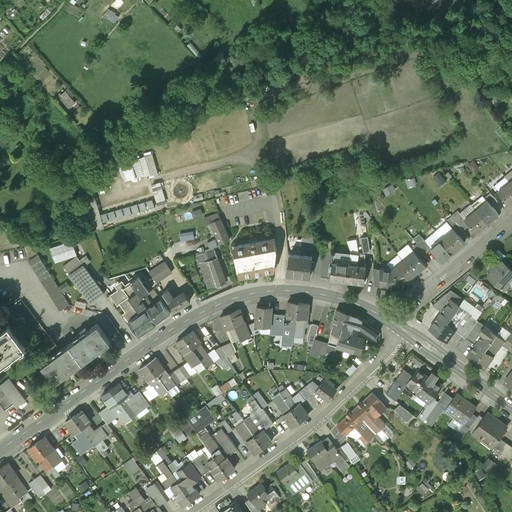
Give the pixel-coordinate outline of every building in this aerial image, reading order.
[(49,7),(39,16),(43,20),(53,11),(49,7)] [(59,95),(68,107),(76,101),(66,89),(59,95)] [(145,150),(149,174),(158,173),(154,148),(145,150)] [(157,200),(167,197),(162,179),(152,182),(157,200)] [(511,185),(510,182),(499,191),(510,205),(511,202),(511,185)] [(497,202),(490,193),(484,198),(487,201),(491,207),(497,202)] [(104,221),(155,206),(153,197),(101,212),(104,221)] [(487,201),(476,210),(487,224),(498,214),(491,207),(487,201)] [(476,210),(465,220),(469,225),(476,233),(487,224),(476,210)] [(229,240),(217,212),(204,218),(206,224),(211,222),(220,244),(229,240)] [(465,220),(462,217),(456,222),(463,230),(469,225),(465,220)] [(463,230),(456,222),(451,226),(453,229),(458,235),(463,230)] [(180,230),(181,239),(195,238),(194,229),(180,230)] [(453,229),(442,238),(453,252),(464,242),(458,235),(453,229)] [(274,238),(233,246),(239,278),(274,271),(276,250),(274,238)] [(442,238),(431,248),(442,261),(453,252),(442,238)] [(431,248),(424,239),(418,244),(425,253),(431,248)] [(214,240),(206,244),(209,249),(217,247),(214,240)] [(215,250),(206,253),(208,259),(217,287),(226,283),(215,250)] [(414,251),(403,260),(414,274),(426,264),(414,251)] [(365,254),(350,252),(349,263),(364,265),(365,254)] [(206,253),(197,255),(198,258),(199,260),(202,271),(200,272),(201,275),(203,274),(208,290),(217,287),(208,259),(206,253)] [(312,257),(289,254),(286,274),(309,277),(312,257)] [(69,306),(38,255),(28,261),(59,312),(69,306)] [(511,267),(511,261),(505,256),(501,261),(510,269),(511,267)] [(403,260),(392,269),(404,283),(414,274),(403,260)] [(349,263),(332,261),(330,280),(347,282),(349,263)] [(501,261),(487,276),(502,289),(511,277),(511,270),(510,269),(501,261)] [(165,262),(149,272),(156,283),(172,272),(165,262)] [(364,265),(349,263),(347,282),(364,284),(366,265),(364,265)] [(105,294),(83,265),(69,275),(91,304),(105,294)] [(149,292),(138,276),(130,281),(142,297),(149,292)] [(143,301),(131,283),(124,288),(123,286),(110,295),(118,306),(120,304),(126,312),(123,314),(129,321),(128,322),(138,336),(157,322),(147,308),(143,302),(143,301)] [(184,291),(174,297),(168,288),(162,292),(174,310),(190,300),(184,291)] [(446,293),(432,305),(442,312),(451,299),(452,299),(453,298),(446,293)] [(156,294),(148,300),(147,298),(143,301),(143,302),(147,308),(160,299),(156,294)] [(160,299),(147,308),(157,322),(170,314),(160,299)] [(442,312),(441,312),(429,328),(438,334),(446,323),(451,316),(459,305),(452,299),(451,299),(442,312)] [(87,304),(76,301),(75,307),(85,310),(87,304)] [(56,347),(22,302),(12,309),(22,322),(26,327),(46,354),(56,347)] [(284,315),(276,314),(276,327),(270,327),(270,335),(282,335),(281,345),(292,346),(294,337),(296,325),(298,303),(288,302),(287,316),(293,316),(292,321),(291,321),(288,324),(288,326),(283,325),(284,315)] [(298,303),(296,325),(294,337),(302,338),(304,326),(306,325),(308,304),(298,303)] [(271,307),(256,306),(255,325),(270,326),(271,314),(271,307)] [(240,309),(230,312),(237,332),(245,329),(244,327),(242,328),(240,323),(245,321),(240,309)] [(346,313),(336,310),(332,324),(336,325),(335,330),(333,329),(332,332),(340,334),(346,313)] [(230,312),(221,316),(226,329),(229,328),(231,332),(229,333),(230,335),(237,332),(230,312)] [(356,316),(346,313),(340,334),(348,337),(349,334),(347,333),(348,329),(352,330),(356,316)] [(451,316),(446,323),(451,326),(454,322),(456,323),(458,321),(451,316)] [(8,324),(0,330),(0,364),(25,345),(17,334),(26,327),(22,322),(13,329),(8,324)] [(446,323),(438,334),(446,340),(455,329),(451,326),(446,323)] [(96,324),(40,365),(53,383),(65,374),(67,377),(71,374),(70,371),(93,354),(95,357),(99,353),(97,351),(109,342),(96,324)] [(318,326),(311,324),(307,337),(309,342),(313,344),(318,326)] [(496,334),(484,325),(472,342),(475,345),(467,356),(476,362),(489,344),(493,339),(496,334)] [(245,329),(237,332),(239,336),(242,334),(244,339),(248,337),(245,329)] [(201,342),(193,331),(184,337),(197,354),(201,351),(203,349),(201,347),(200,348),(197,344),(201,342)] [(197,354),(184,337),(176,343),(184,354),(187,351),(190,355),(188,357),(189,359),(196,354),(197,354)] [(499,343),(493,339),(489,344),(495,349),(499,343)] [(489,344),(476,362),(484,368),(492,356),(489,354),(492,350),(494,351),(495,349),(489,344)] [(196,354),(189,359),(193,364),(200,359),(196,354)] [(156,357),(147,364),(159,380),(166,376),(164,373),(162,375),(159,371),(164,368),(156,357)] [(147,364),(139,369),(147,380),(150,378),(153,381),(151,383),(153,385),(159,380),(147,364)] [(404,369),(390,388),(400,395),(408,384),(407,383),(413,375),(404,369)] [(441,386),(417,369),(413,375),(407,383),(408,384),(418,391),(416,394),(427,402),(429,403),(433,398),(441,386)] [(166,376),(159,380),(162,385),(169,380),(166,376)] [(9,378),(0,384),(0,404),(4,410),(12,404),(16,408),(26,401),(9,378)] [(326,378),(324,380),(316,391),(328,400),(336,389),(332,386),(333,383),(326,378)] [(127,394),(119,384),(110,390),(123,407),(131,418),(145,408),(138,398),(137,399),(134,394),(131,391),(127,394)] [(400,395),(390,388),(386,393),(396,401),(400,395)] [(110,390),(102,396),(110,407),(113,404),(116,408),(114,409),(116,412),(123,407),(110,390)] [(150,405),(139,390),(134,394),(137,399),(138,398),(145,408),(150,405)] [(267,405),(258,392),(252,396),(254,399),(255,399),(261,408),(262,408),(267,405)] [(438,402),(436,404),(445,410),(454,398),(445,392),(438,402)] [(372,393),(354,409),(376,432),(385,424),(376,414),(383,407),(385,409),(386,408),(372,393)] [(476,408),(457,394),(454,398),(445,410),(454,417),(448,425),(458,432),(464,424),(465,424),(472,413),(476,408)] [(217,397),(205,405),(209,410),(221,402),(217,397)] [(293,397),(286,402),(291,409),(296,405),(293,401),(295,400),(293,397)] [(286,402),(284,404),(283,398),(279,401),(281,405),(279,407),(281,410),(283,408),(286,413),(291,409),(286,402)] [(427,402),(417,416),(424,422),(436,404),(438,402),(433,398),(429,403),(427,402)] [(261,408),(255,399),(254,399),(249,403),(253,409),(251,410),(250,416),(244,421),(245,422),(263,448),(271,441),(263,430),(273,423),(262,408),(261,408)] [(296,405),(291,409),(299,421),(308,415),(299,403),(296,405)] [(414,416),(400,405),(394,413),(409,421),(414,416)] [(286,413),(282,415),(291,427),(299,421),(291,409),(286,413)] [(376,432),(354,409),(337,426),(346,435),(355,427),(362,434),(359,437),(365,443),(377,433),(377,432),(376,432)] [(90,422),(81,410),(73,417),(86,434),(91,430),(90,428),(88,429),(85,425),(90,422)] [(472,413),(465,424),(470,428),(477,417),(472,413)] [(488,413),(473,434),(479,438),(480,436),(493,445),(491,447),(492,448),(499,437),(507,426),(488,413)] [(86,434),(73,417),(65,422),(73,434),(77,431),(80,435),(77,437),(79,439),(81,437),(86,434)] [(263,448),(245,422),(239,426),(244,433),(242,434),(244,436),(246,435),(249,439),(245,442),(254,454),(263,448)] [(385,425),(377,432),(377,433),(386,443),(394,435),(385,425)] [(181,426),(173,430),(178,442),(186,438),(181,426)] [(91,441),(86,434),(81,437),(86,444),(91,441)] [(61,459),(45,436),(36,443),(53,466),(61,459)] [(228,437),(221,443),(229,454),(237,449),(228,437)] [(320,440),(306,450),(320,470),(334,460),(336,463),(338,461),(342,458),(336,450),(337,450),(328,437),(321,442),(320,440)] [(499,437),(492,448),(501,454),(508,444),(499,437)] [(53,466),(36,443),(28,449),(35,460),(37,459),(46,471),(53,466)] [(511,459),(511,446),(508,444),(501,454),(511,461),(511,459)] [(226,456),(223,458),(220,454),(222,453),(220,451),(218,452),(215,447),(210,451),(227,473),(234,468),(226,456)] [(350,458),(341,447),(337,450),(336,450),(342,458),(338,461),(340,465),(350,458)] [(188,454),(191,459),(200,453),(196,448),(188,454)] [(209,450),(203,455),(209,462),(207,464),(218,480),(227,473),(210,451),(209,450)] [(132,458),(123,464),(130,473),(139,467),(134,461),(132,458)] [(315,474),(305,459),(300,463),(310,477),(315,474)] [(498,471),(502,466),(492,459),(488,464),(498,471)] [(172,473),(162,460),(157,464),(156,465),(165,479),(162,481),(167,488),(171,485),(176,492),(174,493),(183,505),(191,499),(177,480),(172,473)] [(300,463),(294,467),(291,462),(277,472),(292,494),(312,480),(310,477),(300,463)] [(8,463),(0,468),(0,470),(12,487),(17,484),(19,482),(17,480),(15,481),(12,477),(16,474),(8,463)] [(183,476),(178,469),(172,473),(177,480),(183,476)] [(12,487),(0,470),(0,486),(2,485),(9,494),(5,497),(12,507),(21,500),(19,497),(12,487)] [(50,489),(40,475),(34,479),(44,492),(45,493),(50,489)] [(191,482),(187,484),(184,480),(186,478),(184,476),(183,476),(177,480),(191,499),(199,493),(191,482)] [(34,479),(28,483),(38,497),(44,492),(34,479)] [(170,497),(157,480),(152,484),(153,487),(164,501),(170,497)] [(284,493),(275,481),(270,484),(279,496),(284,493)] [(270,484),(264,489),(261,483),(247,493),(251,498),(259,509),(266,504),(264,501),(268,498),(271,502),(279,496),(270,484)] [(17,484),(12,487),(19,497),(22,495),(18,490),(20,489),(17,484)] [(157,507),(150,497),(145,501),(136,487),(129,492),(134,499),(139,506),(143,511),(161,511),(158,506),(157,507)] [(153,487),(146,492),(150,497),(157,507),(158,506),(164,501),(153,487)] [(259,509),(251,498),(246,502),(252,511),(261,511),(259,509)] [(134,499),(127,504),(132,511),(139,506),(134,499)] [(242,511),(235,502),(220,511),(242,511)]
